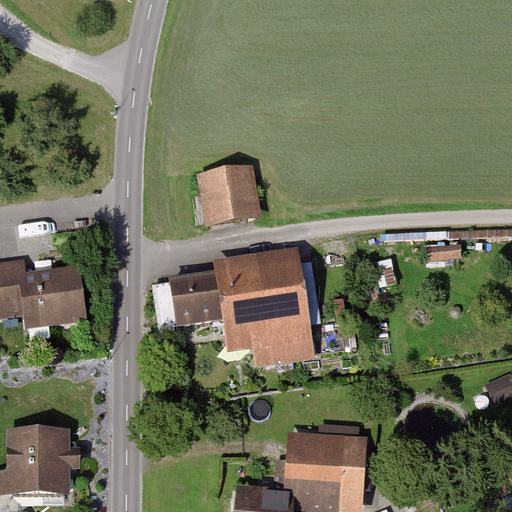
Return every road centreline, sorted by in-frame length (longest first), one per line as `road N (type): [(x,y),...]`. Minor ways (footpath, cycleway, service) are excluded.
road 1 (track): [(511,219),(301,231),(127,266)]
road 2 (tertiary): [(128,198),(128,511)]
road 3 (tertiary): [(155,0),(136,84),(128,198)]
road 4 (track): [(4,29),(136,84)]
road 5 (residential): [(128,198),(0,214)]
